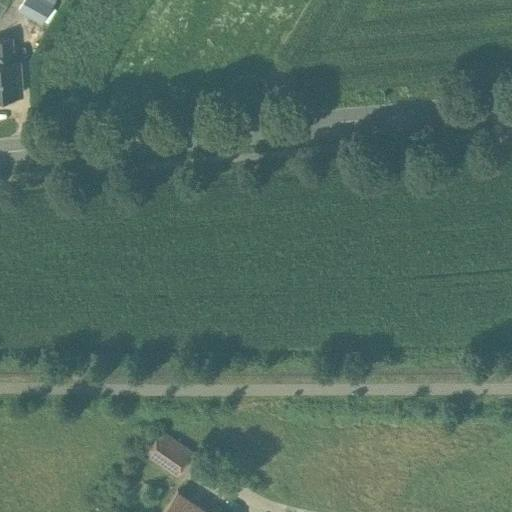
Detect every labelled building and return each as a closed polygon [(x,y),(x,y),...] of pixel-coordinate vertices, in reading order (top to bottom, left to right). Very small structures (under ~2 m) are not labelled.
[(53,3),(46,0),(24,0),(18,10),(41,22),(53,3)] [(10,31),(0,31),(0,39),(10,39),(10,31)] [(0,39),(0,95),(20,94),(18,61),(12,62),(10,39),(0,39)] [(191,450),(161,430),(146,452),(176,472),(191,450)] [(210,511),(177,490),(162,511),(218,511),(213,509),(210,511)]
